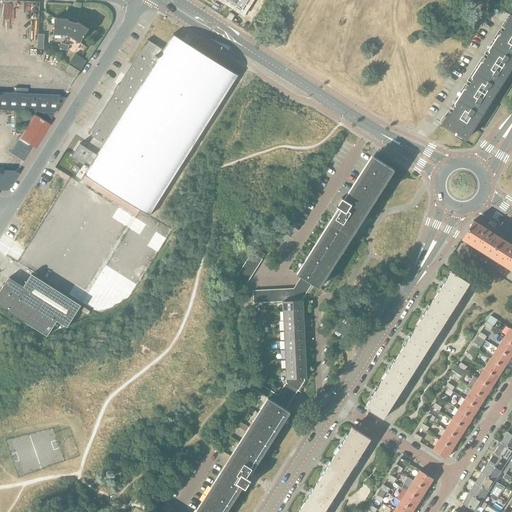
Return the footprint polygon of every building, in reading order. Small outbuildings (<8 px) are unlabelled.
[(225,0),(242,10),(248,0),(225,0)] [(230,12),(226,18),(231,21),(235,15),(230,12)] [(511,54),(511,16),(495,44),(511,54)] [(68,35),(72,20),(68,19),(67,18),(67,19),(55,18),(54,18),(53,35),(62,35),(63,34),(68,35)] [(80,43),(89,29),(78,22),(77,22),(72,20),(68,35),(73,37),(72,38),(80,43)] [(172,34),(172,35),(163,50),(147,40),(131,65),(124,76),(118,85),(117,84),(112,92),(113,93),(88,134),(93,137),(86,147),(79,143),(71,157),(83,165),(84,165),(88,168),(85,173),(84,175),(94,181),(139,209),(139,210),(149,216),(150,215),(150,214),(237,76),(237,77),(238,75),(228,69),(227,69),(182,41),(183,40),(172,34)] [(500,85),(503,79),(502,78),(511,63),(511,54),(495,44),(478,71),(500,85)] [(86,61),(76,55),(75,54),(68,65),(69,65),(79,72),(86,61)] [(66,70),(76,77),(79,72),(69,65),(66,70)] [(483,112),(486,106),(485,105),(495,89),(497,90),(500,85),(478,71),(461,98),(483,112)] [(63,98),(55,97),(0,94),(0,110),(34,112),(52,113),(53,113),(63,98)] [(465,137),(474,123),(478,116),(479,117),(483,112),(461,98),(443,125),(454,132),(453,134),(460,138),(461,137),(465,139),(466,138),(465,137)] [(52,113),(34,112),(31,117),(7,153),(21,162),(31,147),(40,133),(41,133),(44,129),(43,128),(44,126),(44,125),(52,113)] [(301,277),(311,284),(316,287),(361,216),(392,168),(374,157),(346,200),(341,197),(336,206),(340,209),(298,275),(301,277)] [(0,170),(0,190),(1,191),(6,188),(14,174),(9,171),(0,170)] [(500,238),(472,220),(461,238),(488,256),(500,238)] [(511,270),(511,245),(500,238),(488,256),(511,270)] [(251,253),(261,259),(265,254),(255,248),(251,253)] [(251,253),(248,258),(258,264),(261,259),(251,253)] [(248,258),(245,263),(255,270),(258,264),(248,258)] [(255,270),(245,263),(241,268),(252,274),(255,270)] [(241,268),(238,273),(248,280),(252,274),(241,268)] [(452,310),(456,304),(469,283),(450,271),(443,283),(440,287),(433,298),(452,310)] [(248,280),(238,273),(235,278),(245,285),(248,280)] [(56,321),(67,327),(80,305),(31,274),(23,287),(8,277),(0,290),(0,306),(47,336),(56,321)] [(308,289),(311,284),(301,277),(298,282),(308,289)] [(294,288),(298,290),(305,294),(308,289),(298,282),(294,288)] [(434,337),(439,330),(452,310),(433,298),(426,310),(423,314),(416,326),(434,337)] [(283,310),(303,309),(302,300),(301,300),(294,301),(290,301),(284,301),(283,301),(283,302),(283,310)] [(283,310),(283,320),(303,319),(303,309),(283,310)] [(304,330),(303,319),(283,320),(284,330),(304,330)] [(486,322),(483,326),(490,330),(493,327),(486,322)] [(406,342),(399,353),(417,364),(434,337),(416,326),(409,337),(406,342)] [(511,328),(510,327),(503,338),(511,344),(511,328)] [(284,330),(284,340),(304,339),(304,330),(284,330)] [(480,332),(477,336),(484,341),(486,337),(480,332)] [(510,357),(511,353),(511,344),(503,338),(496,349),(510,357)] [(305,349),(304,339),(284,340),(285,350),(305,349)] [(473,342),(471,346),(477,350),(480,347),(473,342)] [(285,350),(285,359),(285,360),(305,359),(305,349),(285,350)] [(510,357),(496,349),(490,359),(503,367),(510,357)] [(389,368),(382,380),(400,391),(417,364),(399,353),(392,364),(389,368)] [(467,353),(464,356),(471,361),(473,357),(467,353)] [(305,359),(285,360),(286,369),(306,369),(305,359)] [(503,367),(490,359),(483,369),(497,378),(503,367)] [(460,363),(458,366),(458,367),(464,371),(467,367),(460,363)] [(306,369),(286,369),(286,379),(303,378),(306,378),(306,369)] [(497,378),(483,369),(477,379),(490,388),(497,378)] [(460,377),(454,373),(451,377),(458,381),(460,377)] [(303,378),(286,379),(286,384),(297,390),(304,380),(303,378)] [(490,388),(477,379),(470,389),(484,398),(490,388)] [(382,380),(375,391),(372,396),(365,407),(383,419),(400,391),(382,380)] [(454,387),(447,383),(445,387),(452,391),(454,387)] [(286,384),(283,389),(294,396),(297,390),(286,384)] [(294,396),(283,389),(280,394),(291,401),(294,396)] [(484,398),(470,389),(464,399),(478,408),(484,398)] [(267,398),(268,399),(285,410),(289,403),(271,392),(267,398)] [(287,411),(285,410),(268,399),(227,465),(225,464),(227,466),(197,511),(222,511),(240,485),(245,488),(250,479),(246,477),(287,411)] [(478,408),(464,399),(458,409),(471,418),(478,408)] [(435,403),(432,407),(439,412),(441,408),(435,403)] [(471,418),(458,409),(451,419),(465,428),(471,418)] [(465,428),(451,419),(445,429),(459,438),(465,428)] [(422,423),(419,427),(426,431),(428,427),(422,423)] [(342,443),(335,455),(353,466),(365,446),(370,439),(352,427),(345,439),(342,443)] [(445,429),(439,439),(452,448),(459,438),(445,429)] [(500,442),(511,450),(511,434),(507,432),(506,433),(500,442)] [(452,448),(439,439),(432,449),(446,458),(452,448)] [(511,450),(500,442),(493,452),(506,460),(510,454),(511,455),(511,450)] [(493,452),(491,456),(487,462),(500,470),(505,474),(509,467),(511,469),(511,464),(506,460),(493,452)] [(317,482),(336,493),(353,466),(335,455),(327,466),(325,470),(317,482)] [(487,462),(481,473),(493,481),(500,470),(487,462)] [(396,464),(393,468),(399,473),(402,468),(396,464)] [(419,470),(412,481),(426,489),(433,479),(419,470)] [(493,481),(481,473),(474,483),(487,491),(491,493),(494,487),(501,491),(504,487),(493,481)] [(389,474),(387,478),(393,483),(396,478),(389,474)] [(426,489),(412,481),(408,487),(403,484),(401,488),(406,491),(420,499),(426,489)] [(307,497),(300,509),(305,511),(323,511),(336,493),(317,482),(310,493),(307,497)] [(474,483),(468,493),(480,501),(487,491),(474,483)] [(383,485),(380,489),(387,493),(389,489),(383,485)] [(406,491),(399,501),(413,509),(420,499),(406,491)] [(486,504),(480,501),(468,493),(461,503),(474,511),(478,505),(483,509),(486,504)] [(411,511),(413,509),(399,501),(393,511),(394,511),(411,511)]
